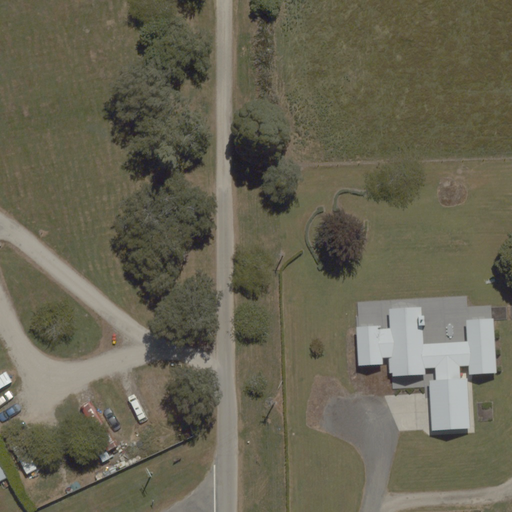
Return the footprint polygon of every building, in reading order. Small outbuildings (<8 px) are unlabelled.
[(410,288),(355,291),(357,332),(412,329),(410,288)] [(511,306),(462,307),(462,342),(511,342),(511,306)] [(114,426),(124,418),(104,390),(83,405),(108,441),(119,434),(114,426)] [(0,448),(0,482),(14,474),(0,448)] [(54,473),(45,460),(24,476),(33,489),(54,473)]
